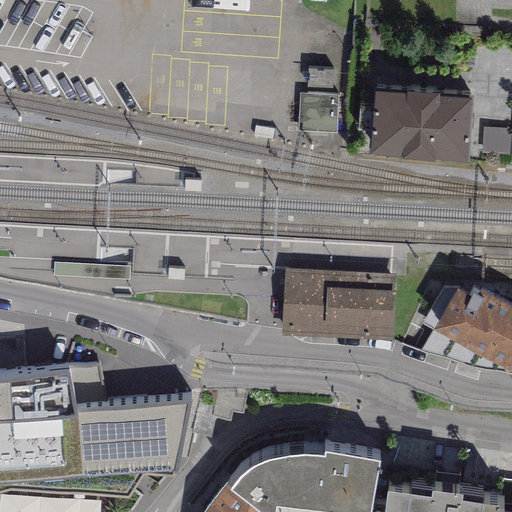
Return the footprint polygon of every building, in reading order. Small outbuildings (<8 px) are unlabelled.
[(405,76),(375,73),(370,136),(468,143),(473,81),(439,78),(439,74),(405,71),(405,76)] [(511,126),(482,124),(480,150),(510,152),(511,126)] [(201,174),(185,174),(184,180),(184,186),(201,187),(201,181),(201,174)] [(325,263),(284,261),(284,268),(281,328),(391,334),(394,279),(325,275),(325,270),(325,263)] [(183,263),(168,262),(167,268),(167,274),(182,274),(183,268),(183,263)] [(470,291),(458,284),(437,323),(442,326),(511,364),(511,303),(485,288),(483,291),(473,286),(470,291)] [(0,485),(10,483),(130,493),(144,470),(175,471),(176,454),(190,385),(77,392),(70,352),(2,359),(0,358),(0,485)] [(241,451),(229,467),(226,467),(202,498),(200,511),(275,511),(277,497),(315,502),(313,511),(381,511),(384,490),(371,487),(381,439),(324,430),(323,435),(301,432),(285,432),(269,436),(254,441),(241,451)] [(500,511),(502,498),(505,479),(448,472),(387,463),(384,490),(381,511),(500,511)] [(6,488),(4,511),(105,511),(106,492),(6,488)] [(511,511),(511,499),(502,498),(500,511),(511,511)]
